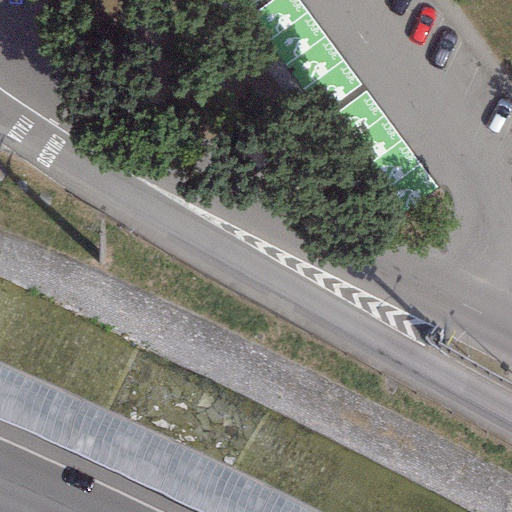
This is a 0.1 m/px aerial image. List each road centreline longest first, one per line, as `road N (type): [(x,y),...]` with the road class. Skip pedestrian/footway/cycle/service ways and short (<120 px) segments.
road 1 (unclassified): [(90,152),(112,184),(511,417)]
road 2 (unclassified): [(90,152),(511,346)]
